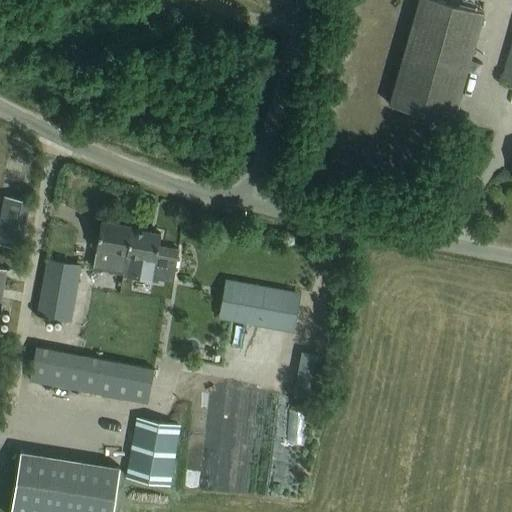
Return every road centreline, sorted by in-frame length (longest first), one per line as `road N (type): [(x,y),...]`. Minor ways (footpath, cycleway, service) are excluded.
road 1 (unclassified): [(250,205),(127,167),(0,106)]
road 2 (unclassified): [(511,256),(250,205)]
road 3 (unclassified): [(250,205),(301,0)]
